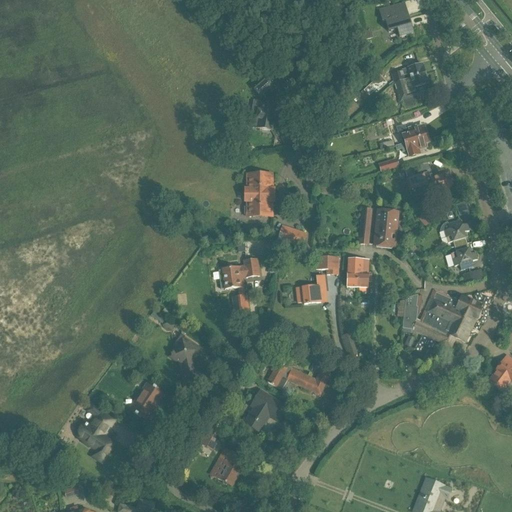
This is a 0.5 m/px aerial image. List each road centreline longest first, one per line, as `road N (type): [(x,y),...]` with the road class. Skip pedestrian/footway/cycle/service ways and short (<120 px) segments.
road 1 (residential): [(208,511),(173,493),(166,480),(250,346),(275,338),(372,384),(385,398)]
road 2 (residential): [(506,278),(452,90)]
road 3 (residential): [(385,398),(452,368),(510,306)]
road 4 (residential): [(506,278),(462,290),(432,286),(413,280),(385,253)]
road 5 (residential): [(295,481),(333,431),(385,398)]
